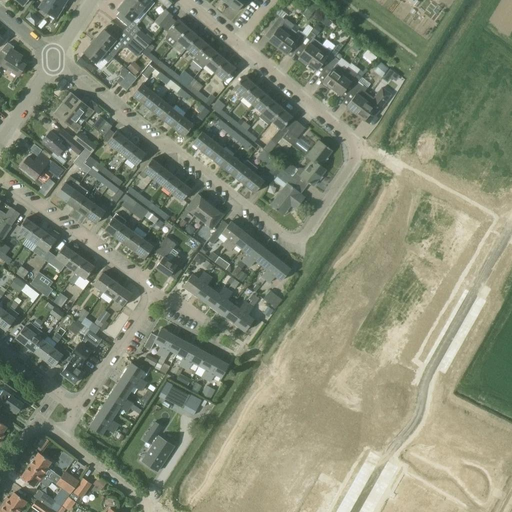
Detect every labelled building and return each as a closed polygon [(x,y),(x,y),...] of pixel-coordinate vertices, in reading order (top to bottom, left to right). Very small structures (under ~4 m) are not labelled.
[(48,0),(43,10),(57,18),(67,0),(48,0)] [(142,10),(130,0),(125,0),(118,9),(121,11),(117,15),(129,26),(142,10)] [(130,0),(142,10),(150,0),(130,0)] [(157,0),(169,8),(174,2),(170,0),(157,0)] [(245,0),(232,0),(228,5),(237,12),(245,0)] [(286,19),(292,9),(285,5),(279,15),(286,19)] [(162,29),(171,18),(173,16),(165,9),(154,22),(162,29)] [(28,20),(36,24),(39,17),(31,13),(28,20)] [(268,41),(277,48),(291,30),(282,23),(284,20),(279,16),(272,26),(277,30),(268,41)] [(177,41),(188,28),(178,20),(167,32),(177,41)] [(177,41),(186,49),(197,36),(188,28),(177,41)] [(104,30),(95,41),(113,57),(123,45),(117,39),(116,40),(104,30)] [(145,49),(152,41),(139,30),(132,38),(145,49)] [(296,34),(291,30),(277,48),(286,55),(295,43),(299,47),(303,42),(307,37),(298,31),(296,34)] [(306,63),(307,64),(322,45),(313,38),(315,36),(310,32),(307,37),(303,42),(307,45),(298,57),(300,58),(298,61),(305,66),(306,63)] [(206,44),(197,36),(186,49),(196,57),(206,44)] [(330,62),(334,58),(337,53),(332,49),(335,46),(326,39),(322,45),(307,64),(308,65),(307,67),(313,72),(315,70),(316,71),(325,59),(330,62)] [(131,40),(125,47),(137,58),(143,50),(131,40)] [(113,57),(95,41),(85,52),(97,62),(101,57),(108,63),(113,57)] [(216,52),(206,44),(196,57),(192,60),(202,69),(205,65),(216,52)] [(25,65),(19,61),(22,56),(11,49),(7,55),(0,51),(0,67),(1,65),(18,76),(25,65)] [(145,49),(142,53),(157,65),(160,61),(145,49)] [(373,63),(378,57),(368,49),(363,55),(373,63)] [(205,65),(214,73),(225,60),(216,52),(205,65)] [(322,83),(331,89),(345,71),(336,64),(338,61),(334,58),(330,62),(327,67),(331,71),(322,83)] [(235,68),(225,60),(214,73),(224,81),(235,68)] [(136,75),(142,68),(135,61),(128,68),(136,75)] [(160,67),(166,72),(169,68),(163,63),(160,67)] [(382,63),(369,81),(377,86),(390,68),(382,63)] [(155,70),(149,65),(142,74),(147,79),(155,70)] [(354,88),(358,83),(361,78),(348,68),(345,71),(331,89),(340,96),(349,84),(354,88)] [(176,80),(179,76),(173,71),(169,75),(176,80)] [(137,78),(129,72),(119,84),(126,90),(137,78)] [(156,77),(161,80),(165,76),(160,72),(156,77)] [(170,80),(165,76),(161,80),(166,84),(170,80)] [(233,89),(243,97),(254,85),(244,77),(233,89)] [(189,84),(188,83),(182,79),(179,82),(186,88),(189,84)] [(346,108),(355,114),(369,96),(364,92),(366,89),(358,83),(354,88),(350,93),(355,96),(346,108)] [(132,95),(143,104),(152,92),(142,84),(132,95)] [(243,97),(253,105),(263,93),(254,85),(243,97)] [(195,95),(198,92),(192,87),(189,90),(195,95)] [(177,93),(182,97),(186,92),(181,88),(177,93)] [(163,100),(152,92),(143,104),(153,112),(163,100)] [(191,96),(186,92),(182,97),(187,101),(191,96)] [(71,93),(63,103),(80,117),(92,126),(94,122),(88,117),(93,111),(71,93)] [(263,93),(253,105),(262,113),(272,101),(263,93)] [(369,96),(355,114),(364,121),(365,119),(370,122),(377,113),(387,100),(378,93),(373,99),(369,96)] [(198,98),(205,103),(208,100),(202,94),(198,98)] [(173,108),(163,100),(153,112),(163,120),(173,108)] [(211,108),(225,119),(229,115),(221,110),(225,105),(218,100),(211,108)] [(271,121),(282,109),(272,101),(262,113),(259,117),(268,125),(271,121)] [(76,122),(80,117),(63,103),(55,113),(77,131),(81,127),(76,122)] [(197,117),(202,120),(210,111),(200,104),(196,109),(201,112),(197,117)] [(175,105),(173,108),(163,120),(173,129),(183,117),(186,114),(175,105)] [(292,117),(282,109),(271,121),(280,129),(281,130),(291,118),(292,117)] [(100,116),(94,122),(92,126),(104,136),(112,126),(100,116)] [(183,117),(173,129),(184,137),(193,125),(183,117)] [(234,127),(238,123),(232,118),(229,122),(234,127)] [(287,132),(296,121),(291,118),(281,130),(280,129),(270,140),(276,145),(282,137),(287,132)] [(216,125),(221,129),(225,124),(220,120),(216,125)] [(295,148),(300,141),(296,138),(305,128),(296,121),(287,132),(282,137),(295,148)] [(225,124),(221,129),(227,133),(231,128),(225,124)] [(244,134),(247,131),(241,125),(238,129),(244,134)] [(227,133),(232,137),(236,132),(231,128),(227,133)] [(42,141),(53,151),(58,155),(64,147),(60,144),(62,141),(51,131),(42,141)] [(73,138),(73,139),(84,147),(85,148),(91,153),(97,146),(79,131),(73,138)] [(108,143),(117,151),(127,139),(117,131),(108,143)] [(192,144),(203,152),(212,140),(202,132),(192,144)] [(232,137),(237,141),(241,136),(236,132),(232,137)] [(254,142),(257,138),(251,133),(247,137),(254,142)] [(237,141),(242,145),(246,141),(241,136),(237,141)] [(78,155),(84,147),(73,139),(67,145),(78,155)] [(117,151),(127,158),(136,147),(127,139),(117,151)] [(223,149),(212,140),(203,152),(213,160),(223,149)] [(251,144),(246,141),(242,145),(247,149),(251,144)] [(308,158),(311,160),(316,164),(316,163),(320,166),(332,152),(318,141),(306,156),(308,158)] [(136,147),(127,158),(137,166),(146,154),(136,147)] [(91,153),(85,148),(73,162),(80,167),(84,162),(91,153)] [(213,160),(223,169),(233,157),(223,149),(213,160)] [(267,165),(271,160),(261,152),(257,157),(267,165)] [(20,167),(35,179),(42,170),(45,173),(48,170),(57,178),(64,170),(50,159),(46,164),(37,157),(34,161),(28,156),(20,167)] [(243,165),(233,157),(223,169),(234,177),(243,165)] [(307,166),(305,168),(299,168),(298,169),(298,170),(292,177),(297,181),(301,176),(309,182),(313,186),(326,171),(320,166),(316,163),(316,164),(311,160),(308,158),(306,161),(307,166)] [(153,179),(162,167),(152,160),(140,175),(145,178),(148,175),(153,179)] [(243,165),(234,177),(244,185),(254,173),(258,168),(247,160),(243,165)] [(282,169),(292,177),(298,170),(288,161),(282,169)] [(91,168),(91,167),(84,162),(80,167),(87,173),(91,168)] [(98,163),(95,168),(100,172),(104,167),(98,163)] [(172,175),(162,167),(153,179),(163,186),(172,175)] [(91,168),(87,173),(93,177),(97,172),(91,168)] [(297,181),(292,177),(282,169),(281,170),(276,176),(287,185),(271,205),(281,213),(289,203),(296,208),(304,198),(299,194),(300,194),(292,187),(297,181)] [(111,179),(114,175),(108,170),(105,175),(111,179)] [(259,178),(254,173),(244,185),(254,194),(267,178),(262,174),(259,178)] [(114,175),(111,179),(116,184),(120,179),(114,175)] [(181,182),(172,175),(163,186),(172,194),(181,182)] [(66,202),(79,184),(80,183),(70,176),(57,195),(66,202)] [(107,188),(111,183),(105,178),(101,183),(107,188)] [(181,182),(172,194),(182,202),(191,190),(181,182)] [(116,187),(111,183),(107,188),(113,192),(116,187)] [(85,197),(89,192),(79,184),(66,202),(76,209),(85,197)] [(137,199),(141,194),(135,190),(131,195),(137,199)] [(187,209),(195,216),(206,202),(197,195),(187,209)] [(76,209),(86,216),(95,204),(85,197),(76,209)] [(150,202),(144,198),(141,202),(146,207),(150,202)] [(0,199),(0,218),(11,226),(20,214),(11,207),(6,214),(1,211),(0,210),(0,201),(1,200),(0,199)] [(130,205),(136,209),(139,204),(134,200),(130,205)] [(215,209),(206,202),(195,216),(204,222),(215,209)] [(95,204),(86,216),(96,224),(105,212),(95,204)] [(145,208),(139,204),(136,209),(142,213),(145,208)] [(157,214),(160,209),(155,205),(151,210),(157,214)] [(223,215),(215,209),(204,222),(212,229),(223,215)] [(169,217),(164,213),(160,217),(162,218),(166,221),(169,217)] [(115,238),(124,225),(127,221),(117,214),(105,230),(115,238)] [(150,220),(155,224),(159,219),(153,215),(150,220)] [(0,218),(0,241),(1,242),(12,227),(11,226),(0,218)] [(17,231),(27,238),(36,225),(26,218),(17,231)] [(164,223),(159,219),(155,224),(160,228),(164,223)] [(226,249),(241,230),(231,222),(222,234),(228,239),(222,246),(226,249)] [(46,232),(36,225),(27,238),(38,245),(46,232)] [(115,238),(125,245),(134,233),(124,225),(115,238)] [(251,238),(241,230),(226,249),(230,252),(236,245),(241,250),(251,238)] [(220,235),(215,231),(208,240),(213,243),(220,235)] [(56,239),(46,232),(38,245),(47,252),(56,239)] [(125,245),(135,252),(144,240),(134,233),(125,245)] [(177,256),(179,254),(173,250),(177,245),(165,238),(155,252),(163,258),(156,268),(169,277),(176,267),(176,266),(181,259),(177,256)] [(242,261),(246,265),(261,246),(251,238),(241,250),(247,255),(242,261)] [(153,247),(144,240),(135,252),(144,259),(153,247)] [(5,254),(5,255),(10,248),(3,243),(0,246),(0,258),(2,259),(5,254)] [(56,258),(66,265),(74,253),(64,246),(56,258)] [(255,261),(261,266),(270,254),(261,246),(246,265),(250,268),(255,261)] [(84,260),(74,253),(66,265),(76,272),(84,260)] [(12,260),(5,255),(5,254),(2,259),(9,264),(12,260)] [(261,277),(265,280),(280,262),(270,254),(261,266),(267,270),(261,277)] [(215,263),(225,270),(228,266),(219,258),(215,263)] [(84,260),(76,272),(69,281),(74,285),(81,276),(86,279),(95,267),(84,260)] [(280,262),(265,280),(270,284),(275,277),(281,282),(290,270),(280,262)] [(17,271),(25,276),(29,272),(21,266),(17,271)] [(237,267),(231,274),(235,278),(241,270),(237,267)] [(94,285),(104,292),(112,281),(103,273),(94,285)] [(183,287),(194,294),(208,276),(204,273),(198,280),(192,275),(183,287)] [(34,301),(40,294),(18,276),(12,284),(34,301)] [(194,294),(204,302),(213,290),(207,286),(212,279),(208,276),(194,294)] [(49,286),(36,277),(33,281),(46,291),(49,286)] [(122,287),(112,281),(104,292),(113,299),(122,287)] [(122,287),(113,299),(123,306),(132,295),(122,287)] [(219,295),(213,290),(204,302),(214,309),(228,290),(224,287),(219,295)] [(277,308),(284,300),(271,288),(264,297),(277,308)] [(232,293),(228,290),(214,309),(224,317),(233,305),(227,300),(232,293)] [(14,310),(19,304),(14,300),(9,306),(14,310)] [(224,317),(234,324),(248,305),(244,302),(239,309),(233,305),(224,317)] [(264,310),(269,316),(276,309),(272,304),(264,310)] [(252,308),(248,305),(234,324),(245,332),(254,320),(247,315),(252,308)] [(6,311),(0,318),(0,325),(6,331),(19,314),(9,307),(6,311)] [(82,322),(85,318),(89,312),(83,308),(75,318),(82,322)] [(52,314),(63,321),(66,316),(55,309),(52,314)] [(85,318),(82,322),(82,323),(89,328),(95,334),(99,328),(85,318)] [(26,345),(35,333),(39,329),(29,321),(16,338),(26,345)] [(35,333),(26,345),(35,353),(47,336),(38,329),(35,333)] [(157,354),(161,356),(173,335),(161,329),(158,336),(151,333),(144,346),(150,350),(154,343),(161,346),(157,354)] [(177,355),(184,341),(173,335),(161,356),(166,359),(170,351),(177,355)] [(44,360),(57,343),(47,336),(35,353),(44,360)] [(179,366),(184,368),(195,347),(184,341),(177,355),(183,358),(179,366)] [(57,343),(44,360),(53,367),(63,355),(53,348),(57,344),(57,343)] [(69,357),(72,359),(62,374),(75,384),(86,369),(81,366),(91,352),(79,343),(69,357)] [(199,366),(206,353),(195,347),(184,368),(188,371),(192,363),(199,366)] [(201,378),(206,380),(217,359),(206,353),(199,366),(206,370),(201,378)] [(154,366),(155,365),(158,360),(147,354),(144,361),(154,366)] [(217,359),(206,380),(210,382),(214,375),(221,379),(228,365),(217,359)] [(131,362),(124,373),(144,386),(146,382),(139,377),(143,371),(147,373),(151,368),(139,361),(136,365),(131,362)] [(141,390),(144,386),(124,373),(117,384),(130,392),(134,385),(141,390)] [(178,380),(190,385),(193,379),(181,373),(178,380)] [(125,398),(130,392),(117,384),(110,394),(130,407),(139,414),(142,410),(132,403),(125,398)] [(143,400),(149,402),(156,387),(151,384),(143,400)] [(172,385),(165,399),(183,409),(190,395),(172,385)] [(212,399),(216,389),(207,385),(202,394),(212,399)] [(23,404),(11,395),(12,394),(4,388),(0,393),(0,403),(1,402),(5,404),(4,405),(16,413),(23,404)] [(127,411),(130,407),(110,394),(103,405),(116,413),(120,407),(127,411)] [(112,420),(116,413),(103,405),(96,416),(116,428),(119,424),(112,420)] [(114,433),(116,428),(96,416),(90,426),(102,435),(107,428),(114,433)] [(150,444),(161,426),(154,422),(142,439),(150,444)] [(174,446),(159,436),(142,461),(157,471),(174,446)] [(47,467),(51,462),(39,453),(30,466),(45,476),(52,481),(57,474),(47,467)] [(45,476),(30,466),(21,478),(33,487),(38,480),(41,482),(45,476)] [(56,484),(57,484),(69,493),(77,480),(65,471),(56,484)] [(99,476),(94,484),(101,490),(107,482),(99,476)] [(322,477),(319,483),(336,492),(339,487),(322,477)] [(389,504),(384,511),(403,511),(396,508),(403,496),(430,511),(461,511),(453,507),(454,505),(447,501),(445,504),(410,484),(412,481),(404,477),(395,492),(389,504)] [(90,482),(83,478),(74,491),(80,496),(90,482)] [(319,483),(315,489),(332,499),(336,492),(319,483)] [(315,489),(311,496),(328,505),(332,499),(315,489)] [(36,499),(49,509),(54,501),(38,490),(33,497),(36,499)] [(7,498),(3,504),(14,511),(25,511),(26,511),(22,508),(27,502),(14,493),(10,499),(7,498)] [(311,496),(308,503),(324,511),(328,505),(311,496)] [(65,502),(71,506),(74,502),(68,498),(65,502)] [(52,511),(53,511),(49,509),(36,499),(32,506),(40,511),(52,511)] [(324,511),(308,503),(304,509),(308,511),(324,511)]
